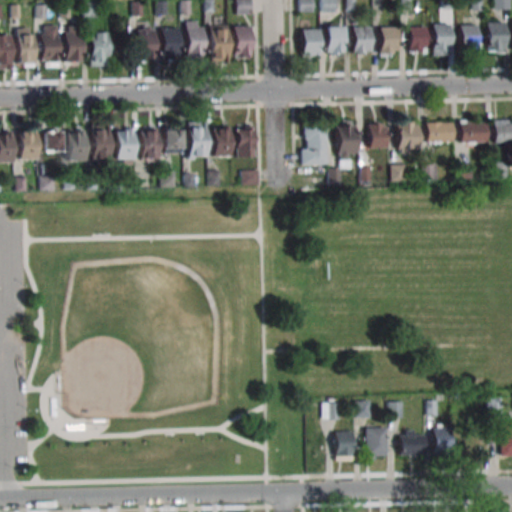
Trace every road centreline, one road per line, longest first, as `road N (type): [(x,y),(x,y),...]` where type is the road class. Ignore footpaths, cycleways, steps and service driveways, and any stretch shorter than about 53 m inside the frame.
road 1 (residential): [(0,99),(511,85)]
road 2 (residential): [(0,500),(511,487)]
road 3 (residential): [(275,186),(271,0)]
